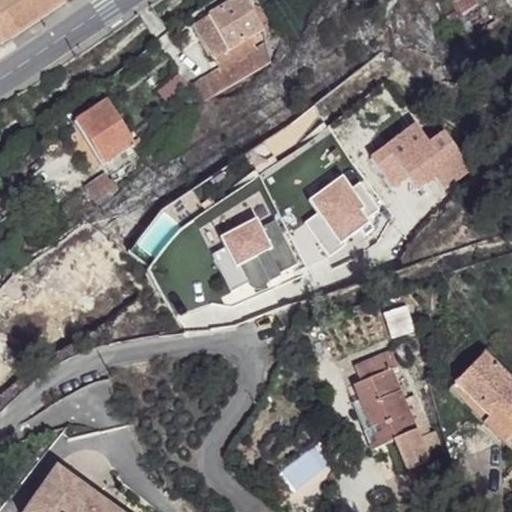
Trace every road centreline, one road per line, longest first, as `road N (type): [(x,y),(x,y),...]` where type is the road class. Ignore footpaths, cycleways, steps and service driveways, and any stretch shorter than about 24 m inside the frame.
road 1 (residential): [(0,426),(57,375),(102,357),(231,339),(248,345),(253,364),(210,449),(213,471),(259,511)]
road 2 (secondary): [(0,77),(115,0)]
